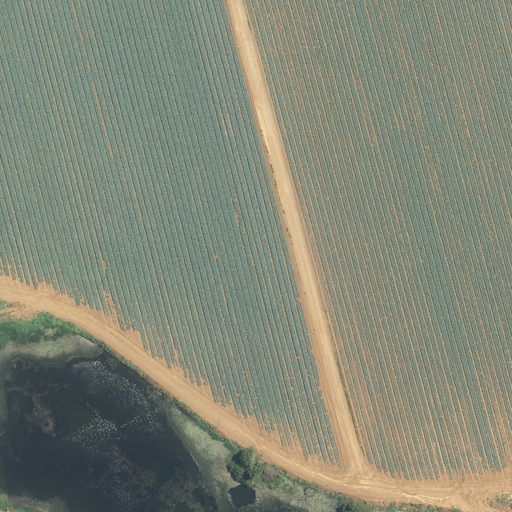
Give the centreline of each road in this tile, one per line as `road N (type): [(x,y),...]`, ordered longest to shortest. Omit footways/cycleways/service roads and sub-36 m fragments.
road 1 (unknown): [(228,0),(358,489)]
road 2 (unknown): [(0,297),(79,320),(278,467),(358,489)]
